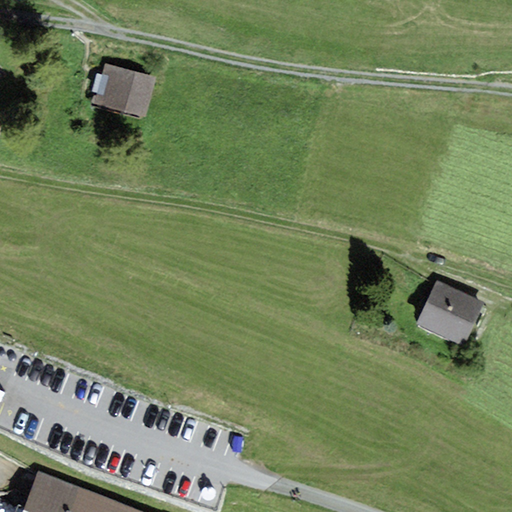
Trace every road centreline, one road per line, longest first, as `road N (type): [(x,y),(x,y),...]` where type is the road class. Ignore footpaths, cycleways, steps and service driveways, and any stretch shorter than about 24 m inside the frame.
road 1 (track): [(0,171),(247,215),(452,262),(511,285)]
road 2 (track): [(56,17),(392,87),(511,96)]
